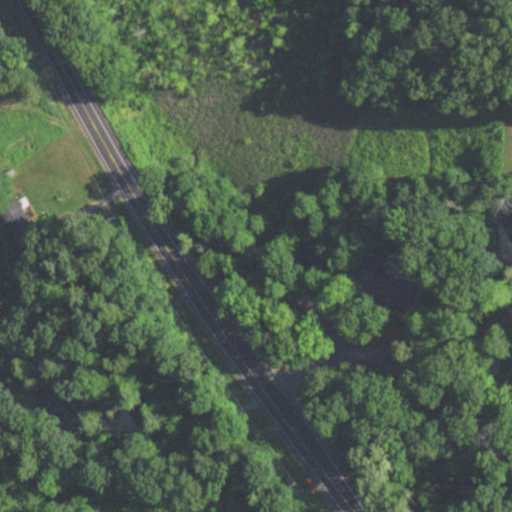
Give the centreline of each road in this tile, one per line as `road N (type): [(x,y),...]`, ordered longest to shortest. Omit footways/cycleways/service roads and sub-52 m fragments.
road 1 (tertiary): [(354,511),(215,321),(78,103),(30,0)]
road 2 (residential): [(272,402),(330,358),(365,351),(390,362),(462,424),(511,486)]
